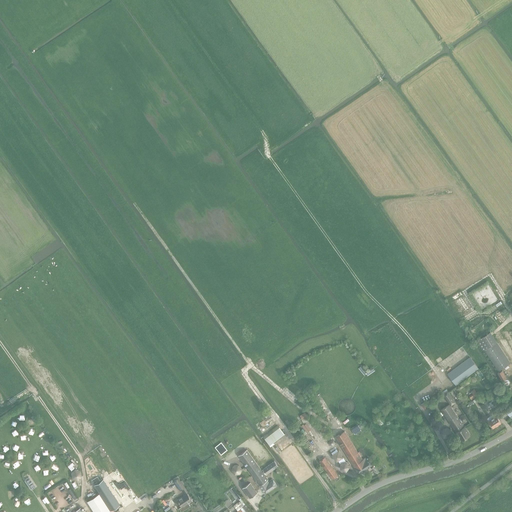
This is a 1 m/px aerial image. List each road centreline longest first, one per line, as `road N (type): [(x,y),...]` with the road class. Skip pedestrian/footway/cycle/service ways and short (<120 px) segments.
road 1 (track): [(444,381),(363,290),(269,157),(249,113)]
road 2 (track): [(278,420),(242,370),(250,365),(134,203)]
road 3 (secondary): [(336,511),(369,488),(511,433)]
road 4 (track): [(82,501),(81,460),(0,344)]
